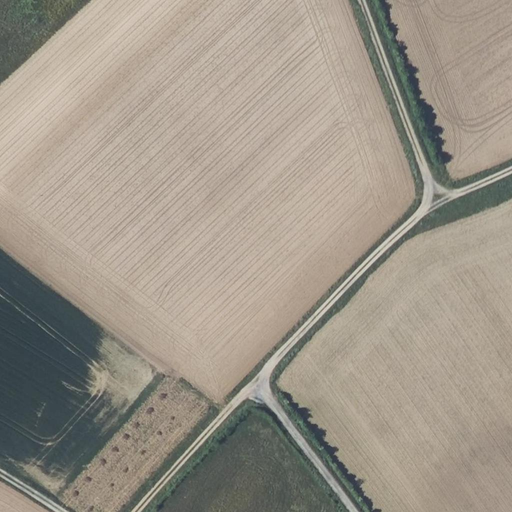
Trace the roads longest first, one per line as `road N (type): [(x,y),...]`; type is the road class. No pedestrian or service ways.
road 1 (track): [(251,384),(434,200)]
road 2 (track): [(360,0),(434,200)]
road 3 (track): [(135,511),(251,384)]
road 4 (track): [(251,384),(352,511)]
